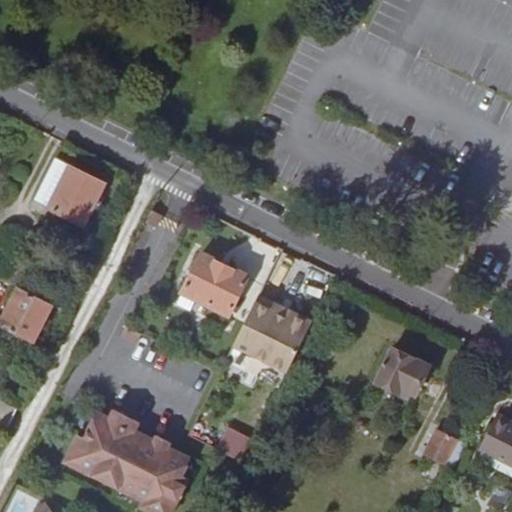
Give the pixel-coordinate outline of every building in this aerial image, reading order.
[(48,211),(69,169),(59,164),(36,206),(48,211)] [(97,198),(104,187),(69,169),(48,211),(82,229),(88,217),(94,220),(104,202),(97,198)] [(228,318),(248,278),(202,256),(182,294),(228,318)] [(33,344),(52,307),(20,291),(1,327),(4,329),(2,335),(20,344),(22,338),(33,344)] [(257,303),(232,352),(285,379),(313,323),(274,304),(270,309),(257,303)] [(412,403),(429,369),(393,351),(376,385),(412,403)] [(139,423),(114,411),(110,420),(97,413),(83,441),(77,437),(63,465),(142,506),(140,510),(144,511),(173,511),(189,481),(182,477),(190,460),(168,449),(171,444),(157,437),(154,442),(135,432),(139,423)] [(511,422),(497,415),(478,450),(511,467),(511,422)] [(227,426),(218,450),(236,457),(246,433),(227,426)] [(439,482),(457,446),(436,434),(417,470),(439,482)]
